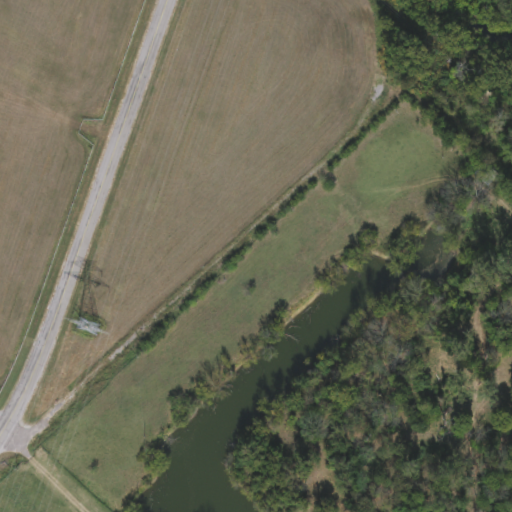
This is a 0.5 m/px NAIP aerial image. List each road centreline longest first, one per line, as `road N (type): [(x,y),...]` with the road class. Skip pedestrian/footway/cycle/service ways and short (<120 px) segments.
road 1 (residential): [(0,403),(23,427),(45,429),(82,401),(347,147),(401,85)]
road 2 (residential): [(172,0),(23,427),(0,453)]
